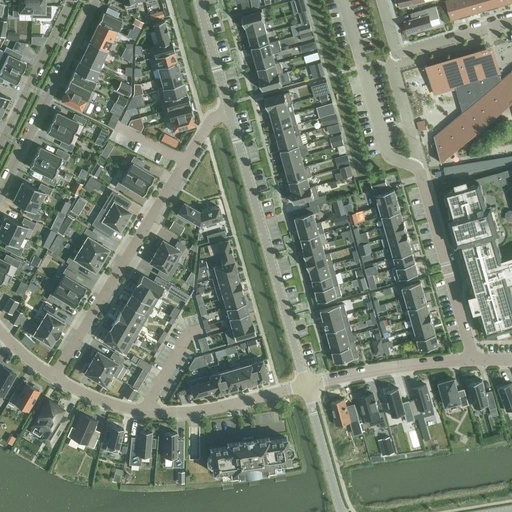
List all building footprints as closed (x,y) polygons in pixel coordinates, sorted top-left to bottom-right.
[(19,17),(19,12),(32,12),(32,0),(18,0),(19,5),(13,5),(13,17),(19,17)] [(32,0),(32,12),(32,17),(51,18),(51,5),(45,5),(45,0),(32,0)] [(117,0),(118,2),(123,1),(125,9),(136,6),(136,5),(135,1),(134,0),(117,0)] [(247,0),(240,0),(243,11),(250,9),(247,0)] [(259,0),(253,0),(251,0),(253,9),(261,6),(259,0)] [(298,0),(297,0),(300,11),(306,10),(302,0),(298,0)] [(466,17),(460,0),(449,0),(446,1),(446,3),(451,20),(460,18),(461,18),(460,18),(460,19),(466,17)] [(475,0),(460,0),(466,17),(471,16),(471,15),(470,15),(479,12),(475,0)] [(490,0),(475,0),(479,12),(488,10),(488,11),(493,9),(490,0)] [(505,0),(490,0),(493,9),(499,8),(499,7),(498,7),(507,4),(505,0)] [(430,20),(439,18),(436,6),(414,12),(416,19),(405,22),(408,33),(417,31),(418,33),(424,31),(424,29),(432,26),(430,20)] [(108,7),(105,13),(117,18),(119,13),(108,7)] [(264,22),(266,22),(262,11),(243,16),(246,28),(247,27),(264,22)] [(118,31),(123,21),(117,18),(105,13),(103,12),(98,22),(118,31)] [(172,41),(170,41),(168,33),(166,26),(165,26),(164,20),(153,24),(159,44),(147,48),(172,41)] [(113,41),(118,31),(98,22),(99,23),(94,32),(113,41)] [(247,27),(250,38),(267,33),(264,22),(247,27)] [(310,23),(299,27),(301,34),(312,31),(310,23)] [(307,33),(300,35),(302,41),(309,39),(314,38),(313,32),(313,31),(307,33)] [(108,51),(113,41),(94,32),(89,42),(108,51)] [(250,38),(253,48),(270,43),(267,33),(250,38)] [(39,61),(43,40),(30,37),(25,58),(39,61)] [(175,52),(172,41),(147,48),(150,59),(175,52)] [(270,43),(253,48),(256,58),(273,53),(282,51),(279,41),(270,43)] [(315,41),(308,43),(310,50),(317,48),(315,41)] [(108,51),(89,42),(85,51),(104,61),(108,51)] [(11,45),(9,48),(20,54),(22,50),(11,45)] [(0,58),(0,63),(21,73),(26,63),(20,60),(22,55),(20,54),(9,48),(6,47),(0,58)] [(125,48),(122,55),(132,60),(132,52),(132,48),(126,48),(125,48)] [(104,61),(85,51),(80,61),(80,60),(79,61),(99,71),(100,70),(99,70),(104,61)] [(177,62),(174,52),(175,52),(150,59),(155,58),(158,68),(177,62)] [(318,52),(311,54),(313,61),(320,58),(318,52)] [(256,58),(258,68),(276,63),(273,53),(256,58)] [(426,68),(426,69),(428,68),(435,94),(456,88),(463,113),(435,137),(435,136),(434,136),(442,163),(442,162),(511,103),(511,72),(502,80),(501,78),(500,74),(499,71),(499,68),(499,72),(491,74),(488,63),(488,61),(487,59),(485,58),(484,56),(482,55),(480,54),(478,54),(475,54),(473,54),(426,68)] [(99,71),(79,61),(75,70),(74,70),(95,81),(95,80),(99,71)] [(180,73),(177,62),(158,68),(160,77),(156,79),(180,73)] [(258,68),(261,78),(280,73),(280,74),(284,73),(280,62),(276,63),(258,68)] [(0,63),(0,82),(2,83),(4,78),(16,84),(21,73),(0,63)] [(323,69),(317,70),(319,77),(325,75),(323,69)] [(74,70),(69,80),(91,90),(95,81),(74,70)] [(156,79),(159,89),(157,89),(158,90),(183,83),(183,82),(180,73),(156,79)] [(260,79),(263,90),(283,84),(280,74),(280,73),(261,78),(260,79)] [(69,80),(64,90),(86,100),(91,90),(69,80)] [(319,83),(321,92),(329,90),(326,81),(319,83)] [(125,83),(120,93),(129,97),(131,93),(131,86),(125,83)] [(134,93),(132,97),(141,95),(144,94),(141,84),(140,84),(134,83),(134,88),(134,93)] [(158,90),(160,100),(159,100),(159,101),(187,93),(183,83),(158,90)] [(64,90),(66,91),(61,101),(77,108),(85,112),(90,102),(86,100),(64,90)] [(119,92),(114,102),(124,107),(129,97),(120,93),(119,92)] [(288,105),(293,103),(290,92),(266,99),(269,110),(270,110),(288,105)] [(0,93),(0,105),(4,108),(9,98),(0,93)] [(159,101),(160,104),(162,111),(190,104),(187,93),(159,101)] [(128,105),(126,110),(136,107),(136,103),(134,101),(129,103),(128,105)] [(288,105),(270,110),(273,120),(290,115),(296,113),(293,103),(288,105)] [(162,111),(165,122),(193,114),(190,104),(162,111)] [(334,105),(326,107),(329,115),(336,113),(334,105)] [(56,112),(51,122),(74,133),(79,123),(83,125),(86,119),(75,114),(72,119),(56,112)] [(122,117),(120,122),(125,124),(127,119),(130,114),(125,112),(122,117)] [(290,115),(273,120),(275,130),(293,125),(299,123),(296,113),(290,115)] [(165,122),(169,121),(173,131),(188,127),(192,126),(194,125),(191,115),(193,114),(165,122)] [(329,116),(331,123),(338,121),(336,114),(329,116)] [(128,126),(140,132),(143,126),(130,120),(128,126)] [(423,120),(417,122),(419,132),(426,130),(423,120)] [(60,145),(71,150),(73,145),(69,143),(74,133),(51,122),(46,132),(62,140),(60,145)] [(293,125),(275,130),(278,140),(296,135),(301,134),(298,123),(293,125)] [(339,123),(333,125),(335,133),(341,131),(339,123)] [(104,126),(99,136),(106,140),(111,130),(104,126)] [(281,151),(299,146),(304,145),(301,134),(296,135),(278,140),(281,151)] [(342,134),(335,136),(338,146),(345,144),(342,134)] [(96,138),(92,148),(98,151),(102,140),(96,138)] [(171,138),(168,143),(175,146),(178,141),(171,138)] [(34,156),(57,167),(62,157),(66,160),(69,154),(58,149),(55,154),(39,146),(34,156)] [(281,151),(284,161),(302,156),(299,146),(281,151)] [(340,157),(343,167),(350,164),(348,155),(340,157)] [(56,180),(52,177),(57,167),(34,156),(29,167),(45,174),(42,180),(54,185),(56,180)] [(284,161),(287,171),(305,166),(302,156),(284,161)] [(131,162),(133,163),(141,168),(144,163),(134,157),(131,162)] [(133,163),(127,173),(148,185),(154,176),(141,168),(133,163)] [(290,182),(308,177),(312,176),(309,165),(305,166),(287,171),(290,182)] [(511,168),(457,185),(458,188),(445,192),(453,218),(449,219),(457,246),(460,245),(475,295),(471,297),(472,298),(472,300),(473,301),(475,308),(476,311),(479,310),(487,336),(499,332),(500,335),(510,332),(509,329),(511,328),(511,292),(509,282),(511,280),(511,168)] [(352,169),(342,172),(344,178),(353,175),(352,169)] [(82,171),(79,178),(85,181),(88,174),(82,171)] [(142,195),(148,185),(127,173),(121,182),(129,187),(137,192),(142,195)] [(91,175),(87,182),(94,186),(98,180),(91,175)] [(290,182),(293,192),(310,187),(308,177),(290,182)] [(387,185),(385,177),(371,181),(374,188),(387,185)] [(40,202),(45,192),(49,194),(52,189),(41,183),(38,189),(23,181),(18,191),(40,202)] [(121,182),(119,181),(116,186),(124,191),(126,192),(129,187),(121,182)] [(293,192),(292,192),(295,204),(309,200),(311,206),(330,201),(328,194),(319,197),(316,185),(310,187),(293,192)] [(377,195),(372,196),(375,207),(398,200),(395,189),(377,195)] [(35,212),(40,202),(18,191),(13,201),(28,209),(26,214),(37,220),(39,214),(35,212)] [(126,222),(132,213),(126,209),(131,202),(121,196),(112,191),(102,208),(126,222)] [(79,197),(75,203),(82,208),(86,201),(79,197)] [(342,198),(333,200),(336,208),(344,206),(342,198)] [(398,200),(375,207),(378,217),(389,214),(401,211),(398,200)] [(199,225),(200,212),(184,202),(177,215),(191,223),(192,221),(199,225)] [(347,205),(345,206),(348,214),(350,214),(355,212),(353,204),(347,205)] [(301,216),(296,217),(299,228),(322,222),(321,221),(317,223),(314,213),(320,211),(318,205),(311,206),(299,210),(301,216)] [(200,212),(199,225),(207,222),(208,226),(216,224),(215,220),(222,218),(219,207),(200,212)] [(102,208),(92,224),(95,226),(110,236),(115,229),(120,232),(126,222),(102,208)] [(59,211),(50,228),(57,231),(65,215),(59,211)] [(389,214),(378,217),(378,218),(383,216),(386,226),(404,221),(404,220),(404,221),(401,211),(389,214)] [(350,214),(353,224),(359,223),(356,212),(350,214)] [(343,216),(341,216),(343,224),(349,222),(347,215),(343,216)] [(1,226),(23,237),(28,227),(32,229),(35,223),(24,218),(21,223),(6,216),(1,226)] [(404,221),(386,226),(389,237),(407,231),(404,221)] [(322,222),(299,228),(302,238),(324,232),(322,222)] [(63,223),(58,232),(64,236),(70,228),(63,223)] [(18,246),(23,237),(1,226),(0,226),(0,237),(8,242),(5,248),(19,255),(23,248),(18,246)] [(372,227),(365,229),(367,240),(374,239),(372,227)] [(48,228),(45,236),(52,239),(56,232),(48,228)] [(87,228),(83,234),(87,236),(94,240),(97,235),(92,231),(87,228)] [(224,231),(217,233),(219,239),(226,237),(224,231)] [(407,231),(389,237),(392,247),(410,242),(407,231)] [(324,232),(302,238),(303,243),(304,248),(304,249),(323,244),(320,234),(325,233),(324,232)] [(58,234),(54,241),(60,245),(65,238),(58,234)] [(102,260),(109,249),(94,240),(87,236),(81,247),(102,260)] [(178,242),(178,241),(175,246),(162,239),(162,240),(160,239),(156,245),(158,246),(156,251),(178,264),(178,263),(176,262),(185,246),(178,242)] [(234,261),(232,253),(230,246),(228,239),(216,243),(219,253),(214,254),(214,255),(217,265),(211,267),(212,268),(234,261)] [(410,242),(392,247),(395,257),(413,252),(410,242),(411,242),(410,242)] [(323,244),(304,249),(307,259),(330,253),(326,254),(323,244)] [(81,247),(74,258),(80,262),(96,272),(102,260),(81,247)] [(156,251),(149,262),(160,269),(157,274),(168,280),(178,264),(156,251)] [(397,267),(393,269),(416,263),(413,252),(395,257),(397,267)] [(330,253),(307,259),(310,270),(333,263),(330,253)] [(10,263),(18,266),(20,261),(6,254),(4,260),(0,258),(0,270),(5,273),(10,263)] [(36,256),(32,263),(38,267),(42,259),(36,256)] [(74,258),(70,256),(67,261),(69,263),(77,267),(80,262),(74,258)] [(199,263),(198,271),(207,268),(205,261),(199,263)] [(212,279),(236,272),(237,271),(234,261),(212,268),(214,277),(212,278),(212,279)] [(333,263),(310,270),(313,280),(336,274),(333,263)] [(416,263),(393,269),(396,280),(419,273),(416,263)] [(62,274),(65,275),(73,280),(76,275),(66,268),(62,274)] [(362,269),(356,271),(358,279),(364,277),(363,271),(362,269)] [(236,272),(212,279),(215,288),(239,281),(236,272)] [(158,297),(164,287),(142,274),(136,284),(137,285),(154,295),(158,297)] [(336,274),(313,280),(316,291),(339,284),(336,274)] [(80,297),(86,287),(73,280),(65,275),(59,284),(80,297)] [(358,279),(352,281),(353,286),(360,284),(362,290),(368,289),(366,283),(364,277),(358,279)] [(239,281),(215,288),(219,299),(223,298),(242,292),(243,292),(240,281),(239,281)] [(421,282),(403,287),(406,298),(424,293),(421,282)] [(30,283),(27,289),(34,293),(38,287),(30,283)] [(59,284),(53,294),(61,299),(74,307),(80,297),(59,284)] [(339,284),(316,291),(319,301),(342,295),(339,284)] [(153,306),(149,303),(153,296),(154,295),(137,285),(132,293),(153,306)] [(58,304),(61,299),(53,294),(51,292),(48,298),(58,304)] [(223,298),(226,308),(245,303),(242,292),(223,298)] [(147,316),(153,306),(132,293),(126,303),(143,313),(147,316)] [(184,293),(181,300),(185,302),(187,300),(189,296),(184,293)] [(201,293),(195,294),(195,297),(198,305),(202,304),(204,303),(201,293)] [(424,293),(406,298),(409,308),(427,303),(424,293)] [(3,309),(12,314),(19,302),(10,297),(3,309)] [(123,308),(121,312),(138,322),(143,313),(126,303),(123,308)] [(202,304),(198,305),(200,311),(201,315),(207,314),(204,303),(202,304)] [(226,308),(229,318),(248,313),(245,303),(226,308)] [(344,303),(321,310),(324,320),(347,314),(344,303)] [(427,303),(409,308),(412,319),(431,313),(430,313),(427,303)] [(43,310),(47,312),(53,316),(56,311),(55,310),(46,304),(43,310)] [(174,307),(169,315),(172,317),(175,319),(178,314),(180,310),(174,307)] [(23,313),(16,309),(13,315),(9,321),(16,325),(23,313)] [(138,322),(121,312),(120,311),(115,321),(137,334),(142,324),(138,322)] [(40,323),(59,335),(61,330),(60,329),(64,323),(53,316),(47,312),(40,323)] [(251,323),(248,313),(229,318),(232,328),(251,323)] [(431,313),(412,319),(415,329),(434,324),(431,313)] [(347,314),(324,320),(327,331),(350,325),(347,314)] [(115,322),(110,330),(131,343),(137,334),(115,321),(114,321),(115,322)] [(232,328),(231,328),(235,340),(255,333),(252,322),(251,323),(232,328)] [(40,323),(33,334),(42,340),(41,342),(47,346),(48,343),(51,345),(55,338),(56,339),(59,335),(40,323)] [(434,324),(415,329),(418,339),(436,334),(433,324),(434,324)] [(350,325),(327,331),(330,341),(353,335),(350,325)] [(131,344),(131,343),(110,330),(109,330),(103,340),(116,348),(121,351),(127,341),(131,344)] [(436,334),(418,339),(421,350),(439,345),(436,334)] [(26,335),(22,340),(30,347),(34,342),(26,335)] [(353,335),(330,341),(333,352),(356,345),(353,335)] [(205,337),(198,339),(200,346),(202,351),(206,350),(209,349),(205,337)] [(255,340),(246,342),(248,349),(257,346),(255,340)] [(382,340),(373,342),(377,356),(386,353),(385,349),(383,343),(382,340)] [(356,345),(333,352),(336,363),(359,356),(356,345)] [(116,377),(122,365),(121,364),(124,359),(113,353),(110,358),(97,350),(96,351),(94,350),(91,356),(93,357),(90,362),(116,377)] [(204,354),(198,356),(201,365),(207,364),(205,358),(204,354)] [(247,385),(257,382),(250,358),(240,361),(247,385)] [(257,382),(268,379),(266,372),(268,372),(266,366),(264,366),(262,360),(252,363),(250,358),(257,382)] [(140,359),(137,363),(149,371),(152,366),(140,359)] [(241,366),(231,369),(236,388),(247,385),(240,361),(239,362),(241,366)] [(90,362),(88,366),(86,365),(82,371),(84,372),(84,373),(105,385),(111,375),(116,377),(90,362)] [(16,374),(1,366),(0,368),(0,394),(4,397),(16,374)] [(226,391),(236,388),(231,369),(220,372),(226,391)] [(210,375),(216,394),(226,391),(220,372),(210,375)] [(216,394),(210,375),(209,375),(189,381),(193,397),(214,391),(215,395),(216,394)] [(109,384),(122,389),(125,381),(112,376),(109,384)] [(440,383),(446,406),(461,402),(462,406),(469,404),(465,389),(458,391),(455,379),(440,383)] [(483,380),(469,383),(476,407),(489,404),(491,409),(496,407),(492,391),(486,393),(483,380)] [(511,382),(504,386),(499,388),(507,411),(511,409),(511,382)] [(19,395),(14,392),(8,402),(14,406),(15,403),(28,411),(40,391),(38,390),(39,388),(34,384),(32,387),(26,383),(19,395)] [(416,399),(410,401),(414,415),(421,413),(420,410),(433,406),(427,384),(418,387),(413,388),(416,399)] [(130,386),(124,396),(130,400),(136,390),(130,386)] [(399,386),(384,390),(392,416),(406,412),(408,421),(415,419),(414,415),(410,401),(410,400),(404,402),(399,386)] [(373,393),(360,397),(362,405),(360,405),(362,413),(364,412),(367,420),(378,417),(379,423),(381,428),(388,426),(383,411),(379,413),(378,408),(379,408),(376,400),(375,400),(373,393)] [(347,398),(333,401),(340,425),(353,422),(354,427),(362,425),(356,404),(349,406),(347,398)] [(49,400),(33,425),(44,431),(43,433),(42,432),(41,434),(42,434),(39,438),(51,445),(67,419),(60,415),(64,409),(49,400)] [(71,426),(67,435),(94,447),(101,432),(94,429),(97,421),(81,414),(74,428),(71,426)] [(117,453),(123,428),(112,425),(110,431),(106,430),(104,438),(108,439),(106,450),(117,453)] [(11,436),(16,440),(21,433),(15,429),(11,436)] [(131,437),(129,464),(141,465),(141,456),(150,457),(150,447),(155,447),(155,439),(151,438),(152,432),(140,431),(140,438),(131,437)] [(177,432),(165,432),(165,458),(173,458),(173,467),(183,467),(183,441),(177,441),(177,432)] [(194,459),(188,459),(188,472),(213,472),(273,464),(290,461),(289,454),(288,444),(287,437),(269,440),(269,437),(253,440),(243,441),(227,443),(227,446),(210,449),(199,449),(199,459),(194,459)] [(390,437),(383,439),(387,455),(395,452),(390,437)]
